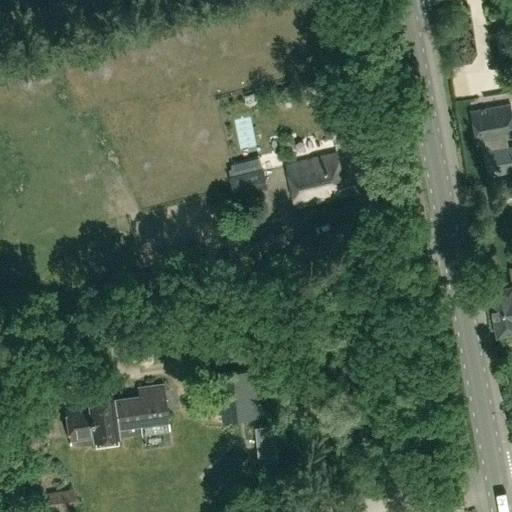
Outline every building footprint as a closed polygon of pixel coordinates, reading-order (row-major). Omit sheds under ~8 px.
[(67,13),(65,0),(47,0),(49,15),(67,13)] [(511,105),(471,112),(477,143),(511,136),(511,111),(511,110),(511,105)] [(511,153),(486,158),(490,180),(511,175),(511,153)] [(298,208),(346,196),(337,155),(288,166),(298,208)] [(259,242),(259,241),(230,248),(240,288),(268,281),(263,262),(269,261),(267,251),(261,252),(260,249),(264,248),(264,250),(287,244),(285,233),(261,239),(262,241),(259,242)] [(494,313),(511,309),(511,286),(490,291),(494,313)] [(511,309),(494,313),(498,335),(511,331),(511,309)] [(258,418),(254,371),(220,374),(224,421),(258,418)] [(144,417),(167,414),(163,383),(137,386),(139,397),(113,400),(113,397),(89,400),(90,405),(66,408),(69,437),(94,434),(95,445),(118,442),(116,428),(145,424),(144,417)] [(276,425),(257,427),(259,444),(278,443),(276,425)] [(49,511),(76,507),(73,489),(46,494),(49,511)]
